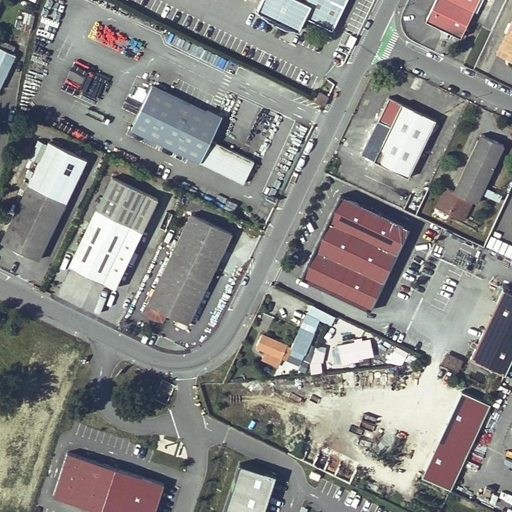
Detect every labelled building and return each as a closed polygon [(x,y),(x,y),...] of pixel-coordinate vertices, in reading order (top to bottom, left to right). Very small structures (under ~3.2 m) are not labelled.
[(333,28),(346,0),(261,0),(257,8),(300,29),(306,16),(333,28)] [(436,0),(427,19),(461,36),(478,0),(436,0)] [(511,25),(498,55),(511,61),(511,25)] [(13,53),(16,47),(0,39),(0,88),(17,55),(13,53)] [(414,92),(421,77),(398,67),(392,83),(414,92)] [(211,140),(222,117),(152,84),(131,129),(244,184),(255,161),(211,140)] [(320,91),(316,100),(325,105),(329,96),(320,91)] [(409,176),(437,119),(390,97),(378,120),(391,126),(375,159),(409,176)] [(504,144),(481,133),(457,183),(461,184),(457,193),(453,191),(445,187),(436,206),(463,219),(473,201),(476,202),(504,144)] [(29,183),(2,240),(39,258),(67,201),(87,159),(50,141),(29,183)] [(117,286),(160,195),(113,174),(71,264),(117,286)] [(485,186),(483,193),(500,199),(502,192),(485,186)] [(370,308),(409,226),(340,194),(302,276),(370,308)] [(189,322),(232,232),(191,212),(144,310),(162,319),(166,312),(189,322)] [(471,354),(505,371),(511,356),(511,273),(510,273),(478,340),(480,342),(478,345),(476,344),(471,354)] [(351,337),(327,339),(328,355),(352,352),(351,337)] [(303,344),(304,370),(309,370),(324,370),(323,343),(303,344)] [(270,345),(264,356),(281,365),(287,353),(270,345)] [(391,361),(405,363),(407,349),(393,346),(391,361)] [(441,364),(458,371),(464,357),(447,350),(441,364)] [(491,402),(464,389),(423,475),(450,488),(491,402)] [(67,449),(53,493),(110,511),(152,511),(163,481),(67,449)] [(262,511),(276,473),(240,461),(222,511),(262,511)]
